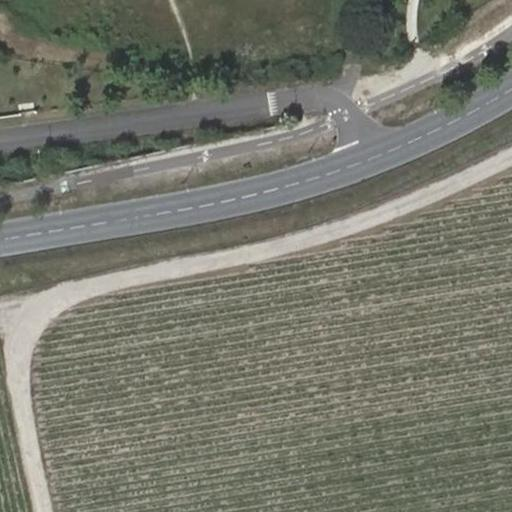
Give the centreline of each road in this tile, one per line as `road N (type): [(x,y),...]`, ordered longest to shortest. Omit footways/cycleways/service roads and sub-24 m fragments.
road 1 (track): [(47,511),(17,375),(39,311),(429,199),(511,153)]
road 2 (residential): [(0,149),(332,100),(352,115),(371,158)]
road 3 (secondary): [(371,158),(245,197),(0,239)]
road 4 (secondary): [(511,89),(371,158)]
